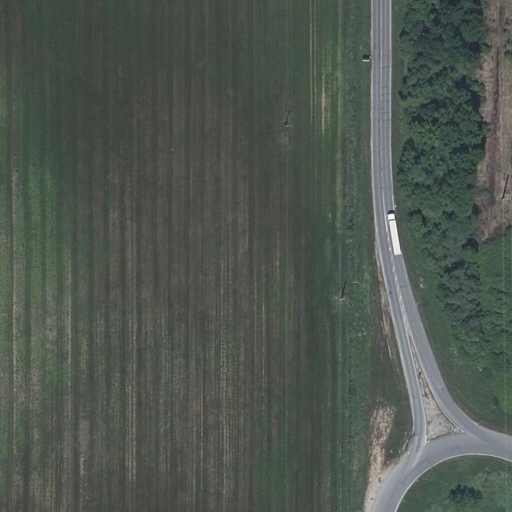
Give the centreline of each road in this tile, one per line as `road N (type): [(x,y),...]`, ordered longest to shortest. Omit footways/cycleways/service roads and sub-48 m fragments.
road 1 (secondary): [(384,0),(383,152),(403,312)]
road 2 (secondary): [(487,440),(453,411),(403,312)]
road 3 (secondary): [(403,312),(419,401),(413,465)]
